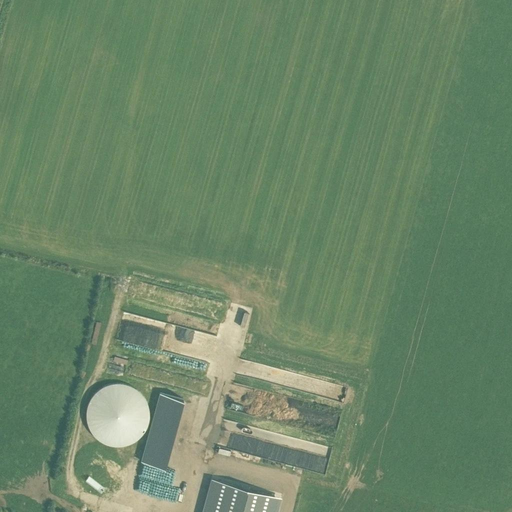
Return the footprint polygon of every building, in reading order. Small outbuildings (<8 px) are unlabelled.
[(180,294),(182,301),(189,299),(187,291),(180,294)] [(247,376),(275,380),(277,366),(242,361),(241,369),(248,370),(247,376)] [(115,447),(118,447),(121,446),(124,446),(127,445),(130,444),(133,443),(136,441),(138,439),(141,437),(143,434),(144,432),(146,430),(147,426),(148,424),(149,421),(149,417),(149,414),(149,412),(149,409),(148,407),(148,405),(147,403),(146,401),(145,399),(144,396),(142,395),(141,393),(139,391),(137,390),(135,388),(133,387),(130,385),(127,384),(125,384),(122,383),(120,383),(116,383),(113,383),(111,383),(108,384),(107,384),(105,385),(102,386),(100,387),(98,389),(97,390),(95,392),(93,394),(92,395),(90,398),(89,400),(88,402),(87,404),(86,406),(86,409),(85,411),(85,413),(85,415),(85,418),(86,420),(86,422),(87,424),(88,427),(89,429),(90,431),(91,433),(92,435),(94,437),(96,439),(98,440),(99,441),(101,442),(103,443),(105,444),(108,445),(110,446),(113,446),(115,447)] [(317,446),(319,457),(328,456),(326,445),(317,446)] [(269,511),(272,499),(273,496),(239,487),(217,481),(215,488),(208,511),(269,511)]
